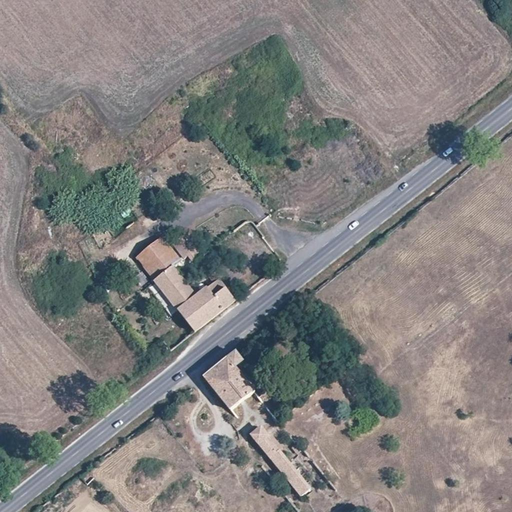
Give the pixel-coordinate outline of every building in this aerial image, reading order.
[(206,279),(209,276),(213,273),(184,236),(174,244),(185,258),(188,256),(206,279)] [(137,258),(195,332),(235,301),(219,280),(214,284),(197,298),(173,268),(181,262),(163,238),(137,258)] [(209,276),(214,284),(219,280),(213,273),(209,276)] [(169,316),(174,312),(153,284),(148,288),(169,316)] [(324,324),(329,330),(333,326),(329,320),(324,324)] [(163,342),(171,351),(177,346),(170,337),(163,342)] [(237,352),(204,378),(258,445),(306,503),(332,484),(297,440),(295,441),(279,421),(247,383),(236,368),(244,362),(237,352)]
